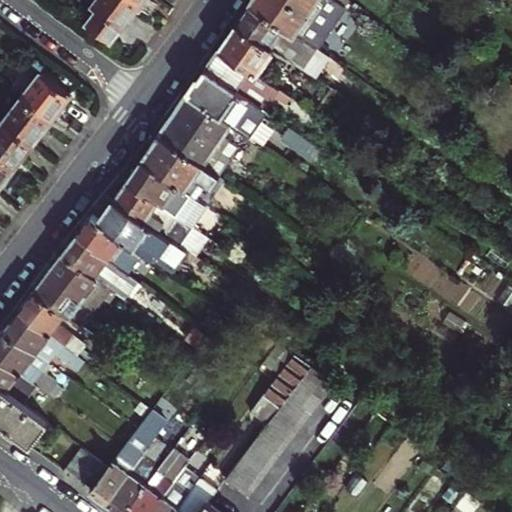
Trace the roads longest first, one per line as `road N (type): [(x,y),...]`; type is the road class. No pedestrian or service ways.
road 1 (residential): [(141,105),(0,284)]
road 2 (residential): [(141,105),(2,0)]
road 3 (residential): [(218,0),(141,105)]
